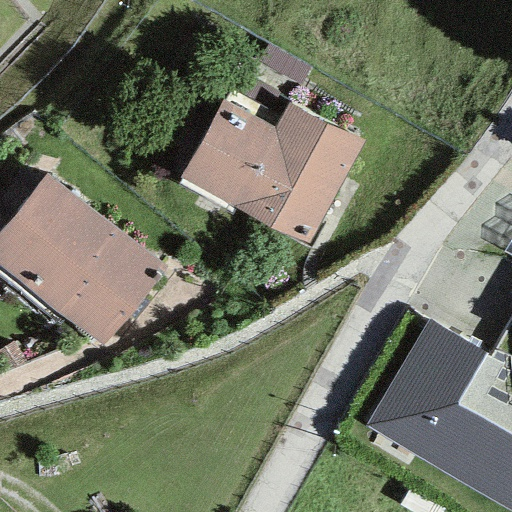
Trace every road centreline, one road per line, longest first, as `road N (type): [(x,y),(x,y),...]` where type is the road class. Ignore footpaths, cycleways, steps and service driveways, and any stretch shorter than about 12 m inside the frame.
road 1 (residential): [(417,245),(307,422),(267,511)]
road 2 (residential): [(417,245),(511,118)]
